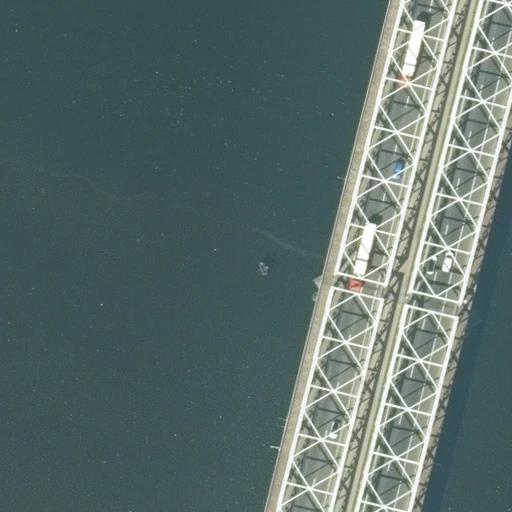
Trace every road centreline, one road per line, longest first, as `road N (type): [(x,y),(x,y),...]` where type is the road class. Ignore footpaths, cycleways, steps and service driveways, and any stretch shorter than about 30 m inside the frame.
road 1 (motorway): [(432,0),(306,511)]
road 2 (unclassified): [(341,511),(466,0)]
road 3 (motorway): [(377,511),(502,0)]
